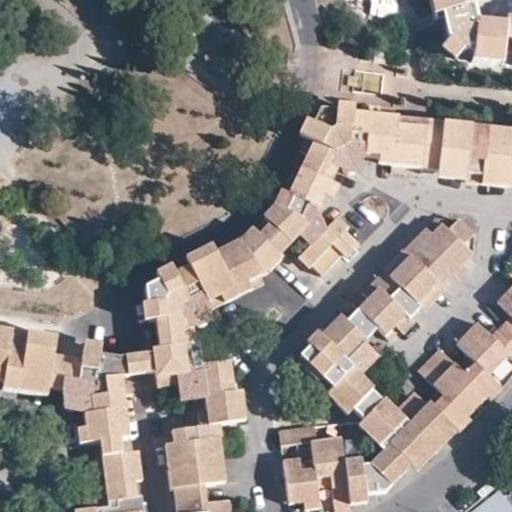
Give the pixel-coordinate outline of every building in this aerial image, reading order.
[(429,0),(433,16),(441,14),(448,41),(444,45),(456,56),(461,51),(471,52),(471,61),(511,65),(511,19),(505,18),(504,24),(490,22),(477,20),(473,5),(485,2),(489,2),(488,0),(429,0)] [(490,22),(485,2),(473,5),(477,20),(490,22)] [(442,123),(318,109),(297,153),(305,156),(299,169),(287,194),(278,213),(268,224),(289,244),(297,235),(308,246),(299,255),(320,275),(352,243),(342,233),(332,222),(324,229),(312,217),(339,162),(341,163),(341,166),(341,169),(342,170),(344,172),(345,173),(348,173),(350,173),(353,172),(355,171),(357,169),(358,167),(357,162),(357,160),(355,158),(354,157),(352,157),(352,154),(391,159),(389,172),(410,174),(419,175),(419,169),(437,171),(441,131),(442,124),(442,123)] [(511,157),(511,130),(485,127),(485,130),(469,128),(469,133),(441,131),(437,171),(464,174),(464,177),(480,179),(480,175),(510,179),(511,160),(511,157)] [(437,180),(463,183),(464,177),(464,174),(437,171),(437,180)] [(472,234),(458,221),(434,218),(387,266),(350,303),(356,309),(375,328),(387,340),(397,330),(408,319),(418,308),(415,304),(436,283),(440,286),(451,275),(461,264),(471,254),(461,245),(472,234)] [(289,244),(268,224),(257,235),(278,256),(289,244)] [(278,256),(257,235),(251,229),(242,238),(214,252),(215,253),(234,288),(245,283),(258,276),(267,272),(280,258),(278,256)] [(215,253),(214,252),(173,273),(157,280),(143,288),(147,321),(154,320),(157,348),(151,349),(151,353),(147,353),(150,373),(154,373),(156,388),(177,386),(180,401),(202,398),(204,412),(206,427),(216,426),(216,425),(236,423),(232,393),(228,362),(199,366),(196,343),(192,344),(189,320),(191,320),(192,323),(194,324),(195,325),(197,326),(200,326),(202,325),(204,324),(206,322),(207,320),(208,317),(207,314),(205,312),(204,310),(201,309),(198,309),(196,309),(196,307),(206,303),(218,296),(232,289),(234,288),(215,253)] [(262,284),(258,276),(245,283),(249,291),(262,284)] [(249,291),(245,283),(234,288),(235,291),(238,296),(249,291)] [(511,285),(496,302),(509,316),(499,327),(511,339),(511,285)] [(235,297),(232,289),(218,296),(222,304),(235,297)] [(222,304),(218,296),(206,303),(209,310),(222,304)] [(375,328),(356,309),(344,321),(364,340),(375,328)] [(364,340),(344,321),(325,341),(318,335),(298,356),(351,410),(371,390),(370,390),(372,388),(365,381),(363,379),(358,374),(363,369),(374,357),(362,346),(366,342),(364,340)] [(511,339),(499,327),(489,337),(475,323),(465,333),(455,343),(456,344),(469,357),(475,362),(488,375),(508,356),(511,359),(511,339)] [(54,342),(25,337),(11,335),(0,333),(0,372),(3,373),(2,381),(47,388),(70,391),(69,393),(68,393),(66,394),(65,395),(63,397),(62,398),(62,400),(62,402),(62,404),(63,406),(64,407),(65,408),(66,409),(67,410),(69,410),(71,410),(73,410),(74,409),(76,408),(77,407),(78,405),(78,403),(79,402),(81,402),(84,429),(86,444),(98,442),(118,440),(127,438),(119,377),(117,357),(98,354),(99,349),(82,346),(80,359),(52,355),(54,342)] [(434,352),(428,359),(471,402),(481,392),(486,397),(489,400),(501,388),(488,375),(475,362),(464,374),(458,368),(438,348),(434,352)] [(475,362),(469,357),(458,368),(464,374),(475,362)] [(471,402),(428,359),(421,365),(417,370),(437,390),(442,396),(432,406),(456,430),(458,432),(468,421),(465,418),(460,413),(471,402)] [(381,400),(371,390),(351,410),(361,420),(381,400)] [(442,396),(437,390),(426,400),(428,402),(432,406),(442,396)] [(232,393),(236,423),(244,422),(241,392),(232,393)] [(486,397),(481,392),(471,402),(476,407),(486,397)] [(456,430),(432,406),(428,402),(424,406),(413,396),(403,406),(397,412),(382,398),(381,400),(361,420),(388,446),(370,465),(361,466),(359,460),(342,462),(348,504),(365,502),(364,494),(374,493),(383,492),(409,465),(429,445),(435,451),(456,430)] [(476,407),(471,402),(460,413),(465,418),(476,407)] [(206,427),(204,412),(196,413),(197,428),(206,427)] [(206,427),(171,432),(171,434),(172,444),(217,438),(216,426),(206,427)] [(315,442),(313,426),(278,431),(280,446),(309,442),(315,442)] [(86,444),(84,429),(75,430),(77,445),(86,444)] [(220,454),(217,438),(172,444),(163,445),(165,460),(169,489),(172,489),(175,511),(228,511),(227,501),(204,504),(201,485),(215,484),(215,482),(212,455),(220,454)] [(348,504),(342,462),(339,439),(315,442),(309,442),(312,461),(313,469),(314,477),(328,476),(330,486),(333,511),(347,511),(350,511),(348,505),(348,504)] [(118,440),(98,442),(100,457),(121,454),(118,440)] [(136,511),(135,497),(129,453),(121,454),(100,457),(102,472),(104,486),(81,488),(82,498),(84,511),(78,511),(77,511),(136,511)] [(223,481),(220,454),(212,455),(215,482),(223,481)] [(102,472),(100,457),(92,458),(93,473),(102,472)] [(312,461),(296,462),(298,471),(313,469),(312,461)] [(296,462),(283,464),(288,503),(301,502),(302,509),(318,507),(315,487),(314,477),(313,469),(298,471),(296,462)] [(315,487),(330,486),(328,476),(314,477),(315,487)] [(511,511),(511,503),(506,495),(478,511),(511,511)] [(0,511),(20,511),(23,507),(9,499),(6,505),(0,502),(0,511)]
